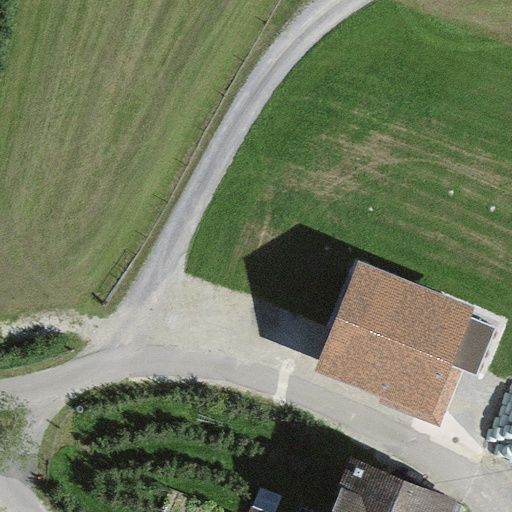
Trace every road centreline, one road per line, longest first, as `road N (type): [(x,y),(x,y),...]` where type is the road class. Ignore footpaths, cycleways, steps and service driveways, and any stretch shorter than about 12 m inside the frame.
road 1 (track): [(361,0),(312,34),(269,86),(152,287),(10,483)]
road 2 (track): [(511,480),(357,408),(245,371),(168,359),(0,392)]
